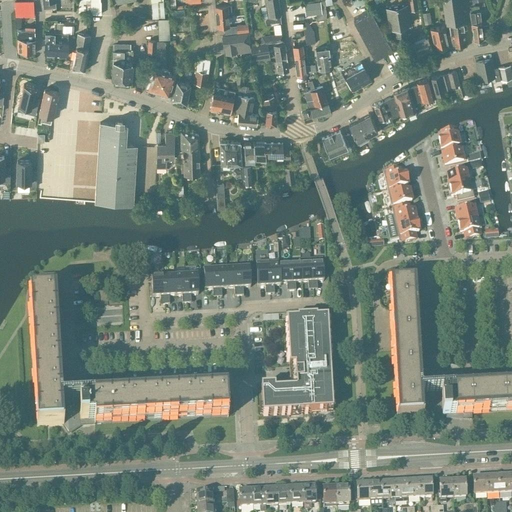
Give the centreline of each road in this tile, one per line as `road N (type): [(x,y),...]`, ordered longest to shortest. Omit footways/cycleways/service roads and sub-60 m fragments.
road 1 (tertiary): [(299,133),(224,128),(0,62)]
road 2 (tertiary): [(247,467),(511,451)]
road 3 (tertiary): [(505,43),(446,56),(299,133)]
road 4 (residential): [(504,370),(430,373),(424,262),(447,261)]
road 5 (residential): [(71,353),(73,375),(89,390),(243,383)]
road 6 (tertiary): [(0,481),(176,471)]
road 7 (residential): [(299,133),(283,0)]
